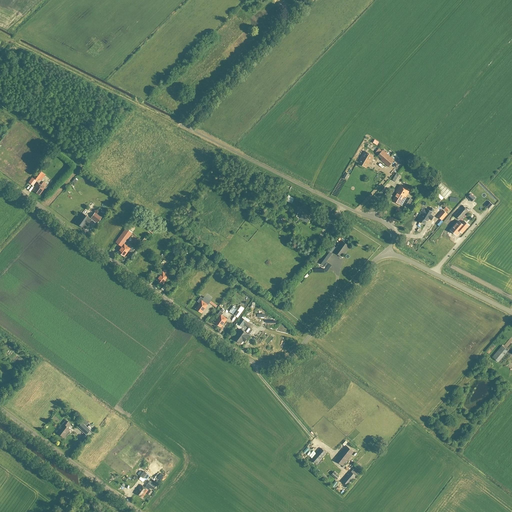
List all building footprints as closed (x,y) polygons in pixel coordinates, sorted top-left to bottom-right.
[(394,160),(383,151),(378,156),(381,158),(382,158),(382,159),(381,160),(388,167),(394,160)] [(367,168),(373,157),(365,152),(358,163),(367,168)] [(39,170),(33,178),(37,180),(43,172),(39,170)] [(396,174),(393,180),(397,183),(401,177),(396,174)] [(39,195),(45,188),(41,185),(38,183),(32,190),(39,195)] [(405,197),(407,195),(409,191),(400,185),(396,190),(398,191),(392,200),(402,206),(406,198),(405,197)] [(472,202),(475,198),(471,194),(467,198),(472,202)] [(465,206),(456,215),(460,219),(470,211),(465,206)] [(421,217),(423,218),(421,220),(422,221),(424,222),(425,222),(426,220),(428,221),(433,212),(432,212),(434,210),(431,208),(430,211),(426,209),(426,210),(423,208),(420,213),(423,215),(421,217)] [(307,223),(310,216),(306,214),(307,213),(300,210),(296,217),(307,223)] [(442,220),(448,214),(443,210),(438,216),(440,218),(442,220)] [(91,220),(82,213),(79,216),(80,217),(76,222),(83,227),(85,224),(87,225),(91,220)] [(95,213),(91,217),(98,222),(101,218),(95,213)] [(458,221),(451,230),(456,235),(461,229),(463,231),(469,225),(464,221),(462,224),(458,221)] [(339,228),(334,224),(329,231),(335,235),(335,234),(337,235),(340,229),(339,228)] [(126,229),(120,237),(126,241),(132,233),(126,229)] [(341,257),(345,251),(346,251),(349,246),(342,241),(337,248),(334,247),(330,252),(327,250),(318,262),(323,266),(332,254),(333,254),(334,252),(341,257)] [(118,252),(124,257),(125,257),(124,257),(129,251),(131,252),(135,247),(132,245),(130,248),(124,244),(118,252)] [(157,280),(156,280),(163,285),(164,285),(163,285),(168,278),(170,280),(173,275),(170,273),(168,276),(163,272),(157,280)] [(195,309),(202,314),(202,313),(208,305),(202,301),(203,299),(201,297),(197,302),(199,303),(196,309),(195,308),(195,309)] [(214,323),(221,328),(221,327),(227,319),(221,315),(223,313),(220,311),(217,316),(219,317),(215,323),(214,323)] [(248,322),(242,318),(238,324),(242,327),(244,324),(246,325),(248,322)] [(248,334),(241,328),(234,338),(241,343),(243,340),(245,341),(250,335),(248,334)] [(508,351),(502,346),(493,357),(498,362),(508,351)] [(66,421),(63,424),(56,432),(64,438),(70,430),(67,427),(70,423),(66,421)] [(82,423),(81,424),(78,428),(86,435),(90,431),(82,423)] [(343,466),(354,452),(347,446),(335,460),(343,466)] [(311,460),(316,464),(327,453),(321,448),(311,460)] [(347,485),(356,476),(351,472),(343,481),(347,485)] [(135,493),(142,498),(150,488),(153,490),(156,486),(149,482),(145,488),(141,485),(135,493)]
